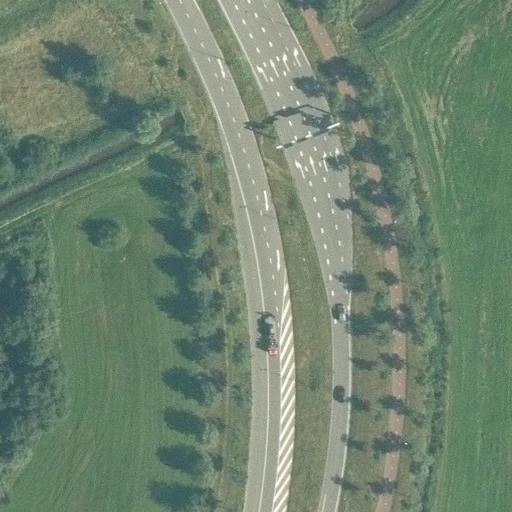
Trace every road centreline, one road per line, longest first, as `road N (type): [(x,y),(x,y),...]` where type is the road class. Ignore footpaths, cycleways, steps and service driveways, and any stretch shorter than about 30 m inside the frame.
road 1 (primary): [(321,511),(342,314),(335,255),(299,123),(245,0)]
road 2 (primary): [(178,0),(227,107),(266,249),(273,309),(267,511)]
